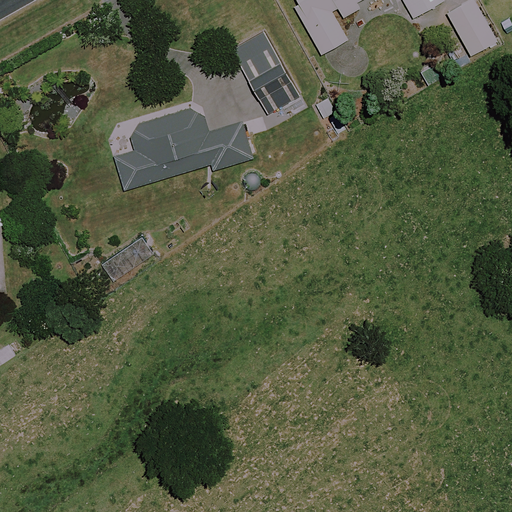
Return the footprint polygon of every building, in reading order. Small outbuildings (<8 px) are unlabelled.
[(361,0),(298,0),(302,7),(298,9),(323,54),(349,39),(333,10),(340,6),(346,17),(362,8),(358,1),(361,0)] [(404,0),(415,18),(445,1),(444,0),(404,0)] [(498,40),(473,0),(472,0),(449,14),(474,55),(498,40)] [(299,97),(264,31),(233,48),(268,114),(299,97)] [(317,104),(325,118),(329,116),(334,127),(346,120),(333,96),(317,104)] [(205,118),(192,109),(137,126),(134,140),(137,150),(115,157),(125,190),(213,163),(215,170),(252,158),(241,122),(210,132),(205,118)] [(154,255),(144,240),(104,266),(115,282),(154,255)]
